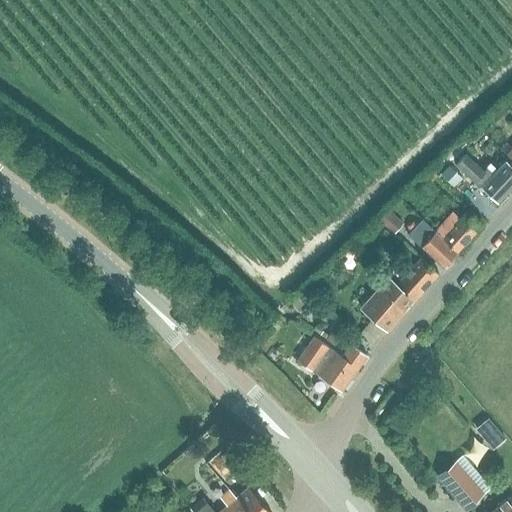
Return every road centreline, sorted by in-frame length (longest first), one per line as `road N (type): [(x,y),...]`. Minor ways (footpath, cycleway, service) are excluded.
road 1 (residential): [(308,458),(511,208)]
road 2 (secondary): [(155,311),(0,180)]
road 3 (secondary): [(155,311),(175,344),(237,406),(277,425)]
road 4 (secondary): [(277,425),(189,329),(155,311)]
